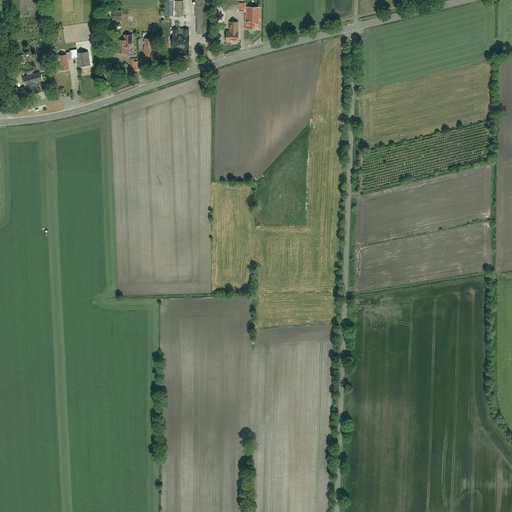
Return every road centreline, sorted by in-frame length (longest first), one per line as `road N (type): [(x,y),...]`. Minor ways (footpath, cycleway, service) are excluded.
road 1 (residential): [(354,27),(337,511)]
road 2 (tertiary): [(354,27),(76,111),(0,122)]
